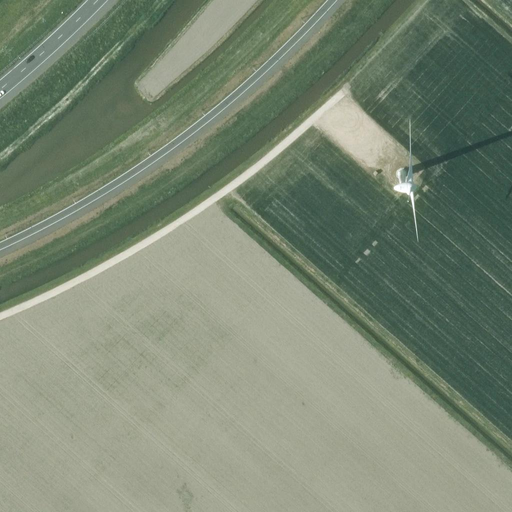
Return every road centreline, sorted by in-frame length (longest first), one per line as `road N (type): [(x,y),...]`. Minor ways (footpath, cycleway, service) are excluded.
road 1 (motorway): [(0,246),(145,165),(232,99),(332,0)]
road 2 (motorway): [(0,91),(98,0)]
